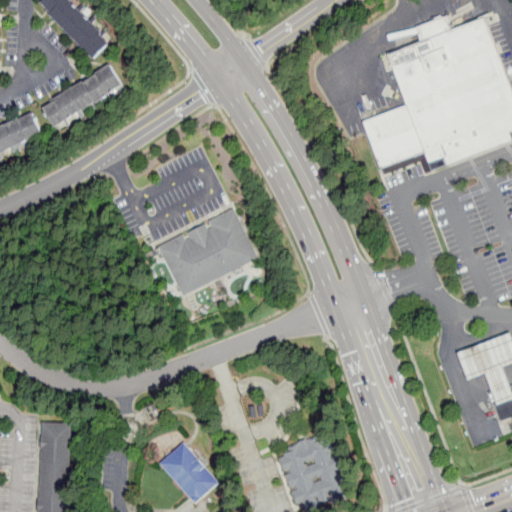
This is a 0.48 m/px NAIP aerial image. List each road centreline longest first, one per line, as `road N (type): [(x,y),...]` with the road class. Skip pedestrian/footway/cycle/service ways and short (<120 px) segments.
road 1 (primary): [(157,0),(224,77),(285,181),(415,511)]
road 2 (primary): [(449,511),(310,170),(247,61),(197,0)]
road 3 (residential): [(362,296),(126,385),(47,376),(0,339)]
road 4 (residential): [(247,61),(105,156),(0,208)]
road 5 (residential): [(0,96),(38,79),(54,58),(28,27),(26,0)]
